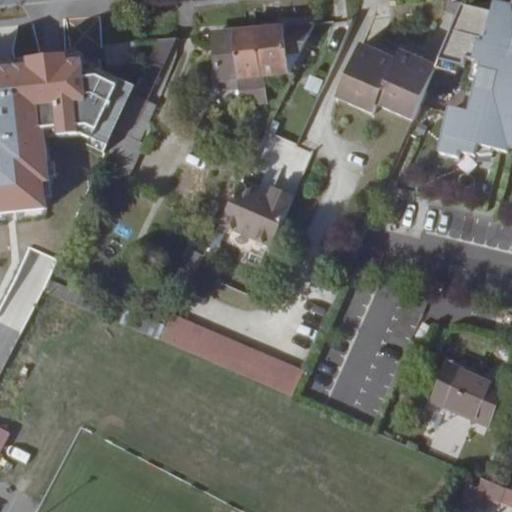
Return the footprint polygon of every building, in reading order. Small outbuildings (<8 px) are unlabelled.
[(464,9),(440,63),(460,68),(464,69),(466,62),(483,66),(475,96),(470,115),(460,113),(451,111),(439,156),(457,161),(459,155),(474,159),(477,148),(494,153),(507,156),(508,151),(511,151),(511,9),(496,5),(496,7),(494,16),(480,12),(464,9)] [(480,9),(480,12),(494,16),(496,7),(480,9)] [(259,32),(277,29),(276,20),(258,23),(259,32)] [(259,32),(264,77),(285,74),(295,78),(316,24),(315,24),(259,32)] [(267,104),(264,77),(259,32),(214,36),(219,83),(240,79),(241,90),(243,107),(267,104)] [(117,133),(140,142),(141,143),(158,106),(147,101),(175,40),(159,41),(117,133)] [(378,106),(398,61),(362,45),(338,99),(374,115),(378,106)] [(402,52),(398,61),(378,106),(414,122),(436,73),(438,68),(402,52)] [(99,58),(102,77),(135,74),(133,54),(99,58)] [(457,78),(460,68),(440,63),(438,68),(436,73),(457,78)] [(220,93),(241,90),(240,79),(219,83),(220,93)] [(465,94),(460,113),(470,115),(475,96),(465,94)] [(109,150),(125,158),(131,161),(140,142),(117,133),(109,150)] [(494,153),(477,148),(474,158),(492,162),(494,153)] [(131,161),(125,158),(108,191),(149,210),(165,178),(131,161)] [(271,193),(293,203),(295,197),(262,182),(258,193),(269,198),(271,193)] [(241,186),(221,225),(253,239),(268,246),(273,248),(293,203),(271,193),(269,198),(258,193),(241,186)] [(268,246),(253,239),(248,252),(262,259),(268,246)] [(93,313),(100,301),(50,280),(44,293),(93,313)] [(105,303),(100,301),(93,313),(100,316),(105,303)] [(118,323),(160,341),(168,326),(124,308),(118,323)] [(168,326),(160,341),(208,362),(221,335),(175,315),(168,326)] [(221,335),(208,362),(293,398),(305,371),(221,335)] [(505,388),(450,364),(434,402),(489,426),(505,388)] [(0,463),(0,501),(16,471),(0,463)] [(511,490),(502,486),(495,499),(511,505),(511,490)]
